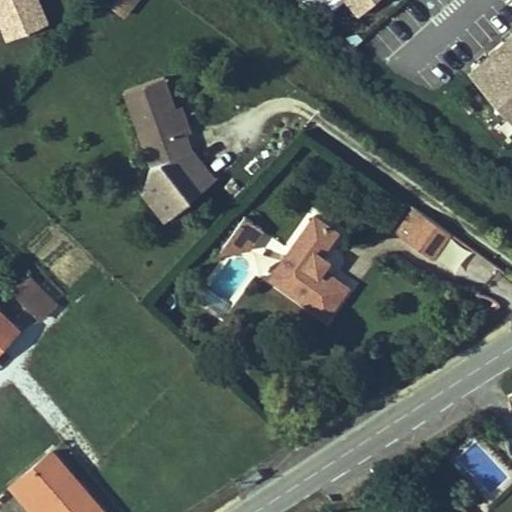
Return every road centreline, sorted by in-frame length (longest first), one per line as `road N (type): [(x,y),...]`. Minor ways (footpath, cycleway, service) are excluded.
road 1 (secondary): [(511,347),(255,511)]
road 2 (track): [(511,254),(314,116)]
